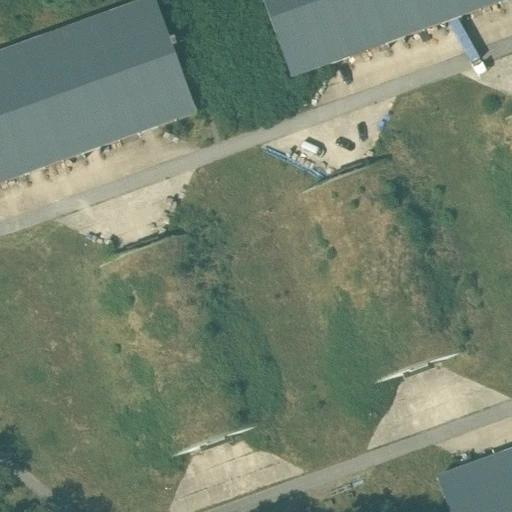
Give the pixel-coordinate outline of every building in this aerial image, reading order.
[(154,0),(128,0),(0,47),(0,186),(197,114),(154,0)] [(263,0),(290,76),(502,0),(263,0)] [(383,168),(295,194),(370,392),(455,360),(383,168)] [(188,234),(100,260),(175,458),(260,426),(188,234)] [(511,511),(511,447),(436,476),(449,511),(511,511)]
